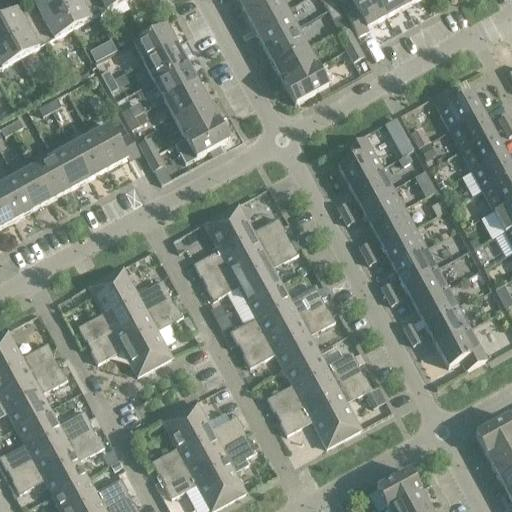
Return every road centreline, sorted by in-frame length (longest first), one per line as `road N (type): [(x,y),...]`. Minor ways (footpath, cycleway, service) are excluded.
road 1 (residential): [(304,510),(148,216)]
road 2 (residential): [(439,430),(281,145)]
road 3 (residential): [(147,511),(28,281)]
road 4 (residential): [(281,145),(469,46)]
road 5 (residential): [(281,145),(204,0)]
road 6 (residential): [(304,510),(439,430)]
road 7 (residential): [(148,216),(281,145)]
road 8 (residential): [(28,281),(148,216)]
